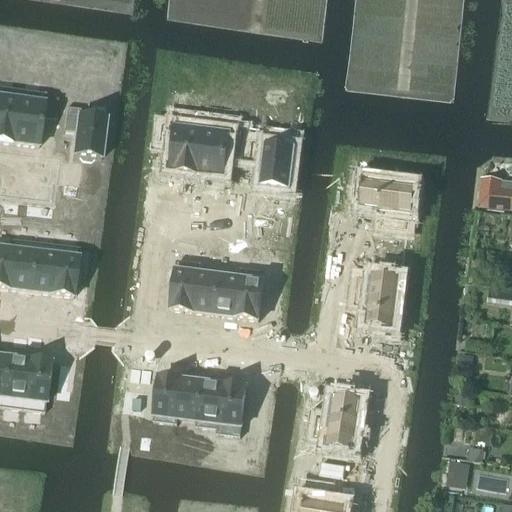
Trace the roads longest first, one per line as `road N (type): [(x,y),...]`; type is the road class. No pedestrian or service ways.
road 1 (residential): [(383,374),(142,343)]
road 2 (residential): [(239,207),(158,197),(142,343)]
road 3 (residential): [(142,343),(0,326)]
road 4 (residential): [(383,374),(363,511)]
